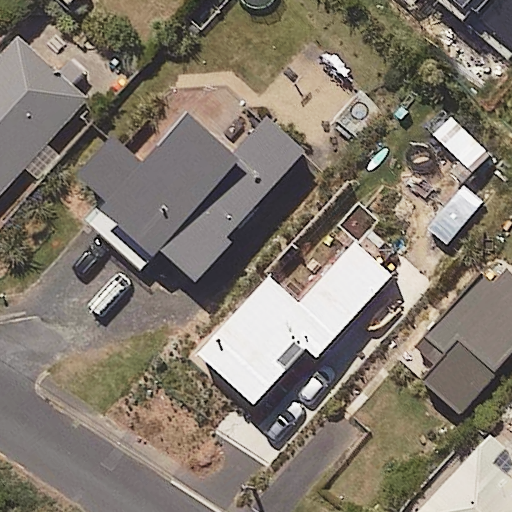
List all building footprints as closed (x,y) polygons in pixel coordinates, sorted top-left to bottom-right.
[(59,0),(69,9),(76,0),(59,0)] [(18,38),(0,57),(0,192),(25,165),(41,179),(62,155),(47,142),(86,99),(75,89),(89,74),(71,57),(57,73),(18,38)] [(384,117),(367,96),(334,124),(351,145),(384,117)] [(234,151),(188,109),(141,160),(109,130),(74,168),(111,202),(92,223),(140,268),(161,245),(195,277),(230,238),(226,234),(304,149),(267,115),(234,151)] [(511,270),(505,265),(493,279),(484,272),(404,362),(460,411),(511,351),(511,270)] [(511,511),(511,450),(487,428),(410,511),(511,511)]
